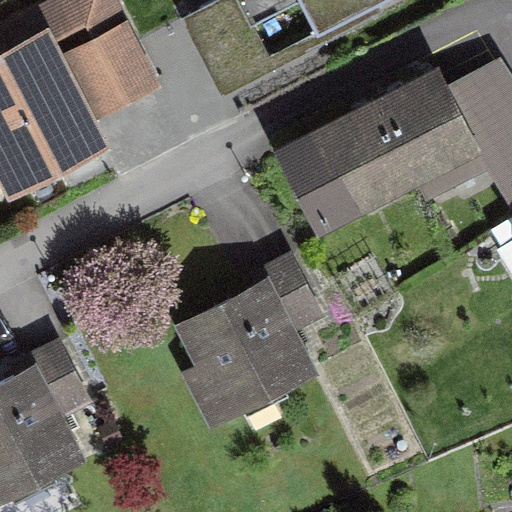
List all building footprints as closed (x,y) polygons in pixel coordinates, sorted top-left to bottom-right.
[(108,0),(55,0),(0,27),(0,166),(9,184),(100,139),(51,40),(85,23),(124,102),(152,89),(108,0)] [(239,0),(250,24),(303,0),(308,0),(321,27),(381,0),(239,0)] [(438,73),(379,105),(417,174),(427,192),(487,160),(470,130),(454,102),(438,73)] [(511,89),(502,73),(454,102),(470,130),(511,105),(511,89)] [(379,105),(285,151),(319,221),(417,174),(379,105)] [(511,144),(511,105),(470,130),(487,160),(511,144)] [(511,144),(487,160),(508,191),(511,188),(511,144)] [(511,188),(508,191),(511,198),(511,220),(492,233),(511,263),(511,188)] [(265,285),(183,322),(170,328),(210,414),(310,369),(289,323),(316,311),(291,257),(258,272),(265,285)] [(23,372),(0,384),(0,492),(77,453),(55,410),(86,394),(58,342),(18,363),(23,372)]
